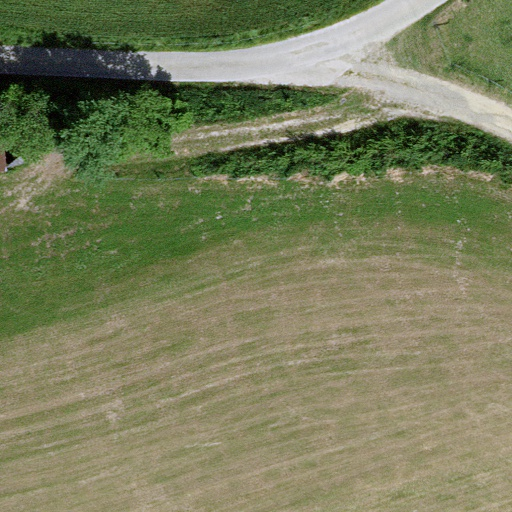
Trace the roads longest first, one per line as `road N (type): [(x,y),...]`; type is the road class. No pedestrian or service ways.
road 1 (track): [(0,61),(183,66),(292,55)]
road 2 (track): [(292,55),(428,91),(511,124)]
road 3 (track): [(419,0),(292,55)]
